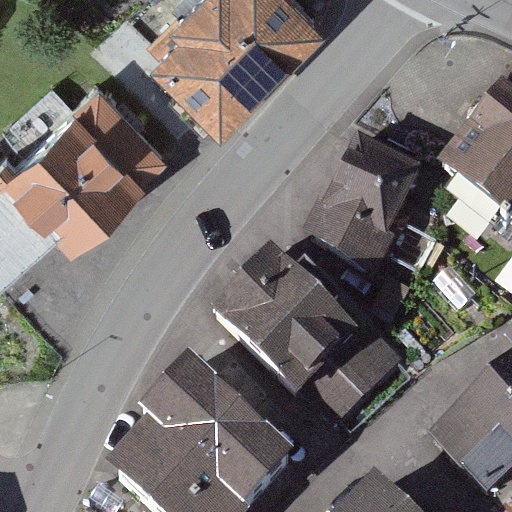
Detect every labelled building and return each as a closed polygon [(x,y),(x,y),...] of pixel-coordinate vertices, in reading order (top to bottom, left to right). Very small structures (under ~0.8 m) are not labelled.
[(165,23),(137,51),(208,122),(313,16),(296,0),(172,0),(157,15),(165,23)] [(511,81),(442,170),(511,224),(511,81)] [(169,157),(96,82),(0,176),(0,297),(3,300),(59,245),(69,254),(169,157)] [(407,187),(355,159),(311,242),(362,269),(407,187)] [(395,372),(297,277),(287,287),(269,270),(213,328),(292,404),(305,391),(341,427),(395,372)] [(391,295),(377,320),(392,328),(405,303),(391,295)] [(511,371),(432,442),(486,502),(511,478),(511,371)] [(156,433),(111,481),(144,511),(231,511),(279,462),(185,374),(142,420),(156,433)] [(381,511),(369,500),(358,511),(381,511)]
